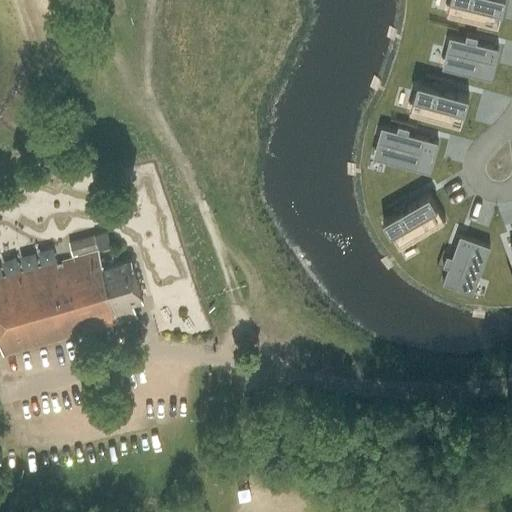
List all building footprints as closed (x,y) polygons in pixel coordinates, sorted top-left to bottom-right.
[(446,0),(446,9),(484,9),(483,0),(446,0)] [(424,21),(422,36),(435,38),(432,55),(469,61),(474,29),(424,21)] [(414,66),(409,80),(422,84),(416,101),(452,112),(462,82),(414,66)] [(387,136),(384,151),(397,153),(395,170),(432,176),(437,144),(387,136)] [(438,198),(388,206),(390,222),(403,219),(406,236),(443,230),(438,198)] [(108,232),(95,235),(69,242),(73,255),(111,244),(108,232)] [(461,233),(426,269),(436,279),(446,270),(458,282),(484,255),(461,233)] [(511,246),(500,246),(500,297),(511,296),(511,246)] [(114,307),(144,299),(132,260),(103,267),(99,252),(0,279),(0,343),(3,355),(119,323),(114,307)]
